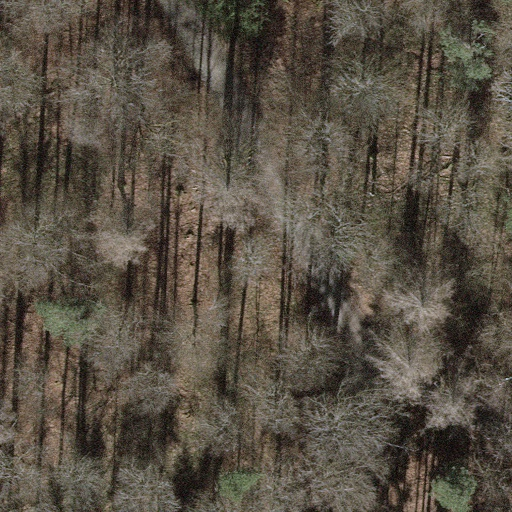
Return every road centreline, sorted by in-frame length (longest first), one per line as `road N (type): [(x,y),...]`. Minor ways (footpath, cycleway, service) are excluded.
road 1 (track): [(511,417),(364,365),(186,0)]
road 2 (track): [(361,511),(511,460)]
road 3 (track): [(364,365),(336,511)]
